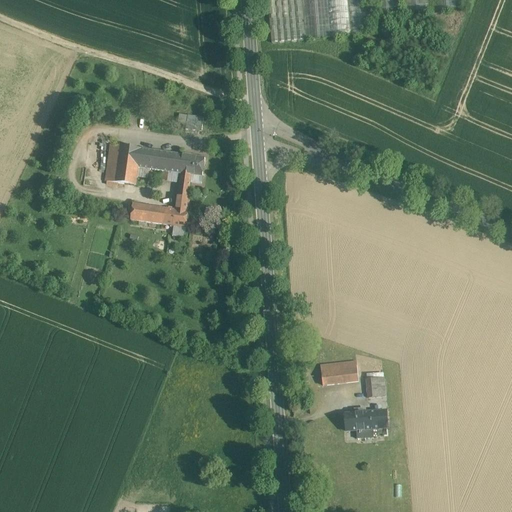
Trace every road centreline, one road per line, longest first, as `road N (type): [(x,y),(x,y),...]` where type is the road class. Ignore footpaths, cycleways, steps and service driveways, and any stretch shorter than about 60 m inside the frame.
road 1 (tertiary): [(286,511),(256,133)]
road 2 (residential): [(511,230),(256,133)]
road 3 (tertiary): [(256,133),(248,0)]
